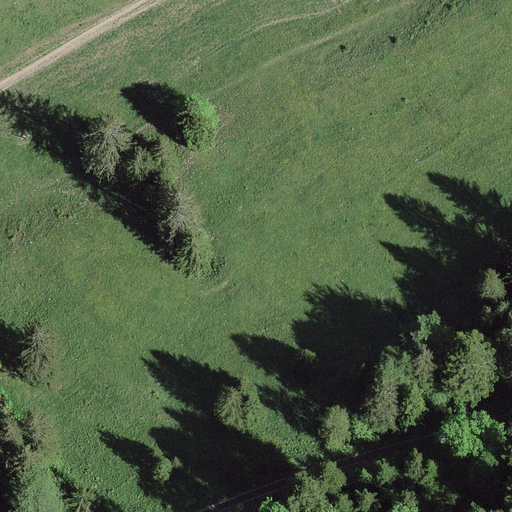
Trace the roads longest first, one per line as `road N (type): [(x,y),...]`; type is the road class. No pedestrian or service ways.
road 1 (track): [(222,511),(511,414)]
road 2 (track): [(0,88),(157,0)]
